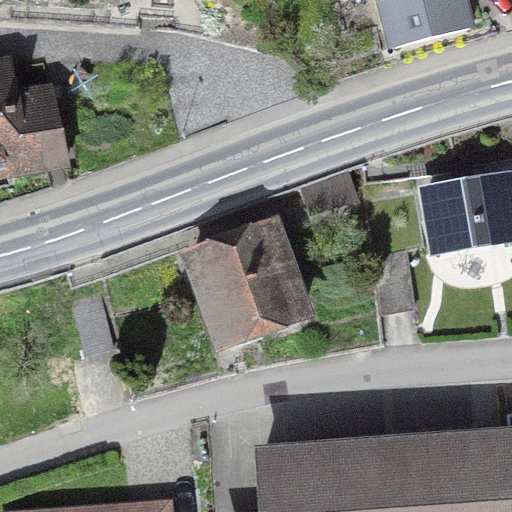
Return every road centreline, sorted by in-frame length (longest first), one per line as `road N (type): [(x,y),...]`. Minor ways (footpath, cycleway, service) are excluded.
road 1 (secondary): [(511,84),(0,255)]
road 2 (residential): [(0,465),(289,370),(511,348)]
